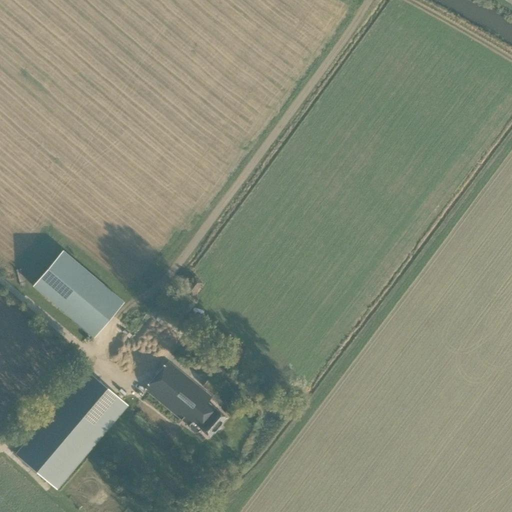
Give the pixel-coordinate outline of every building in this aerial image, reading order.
[(94,338),(124,302),(63,250),(33,286),(94,338)] [(185,290),(193,296),(202,283),(194,277),(185,290)] [(217,409),(215,411),(206,403),(211,397),(168,361),(144,389),(187,425),(190,425),(190,428),(194,432),(197,432),(200,428),(209,437),(226,418),(217,409)] [(86,370),(15,454),(57,489),(128,405),(86,370)] [(202,386),(213,395),(218,389),(207,380),(202,386)]
